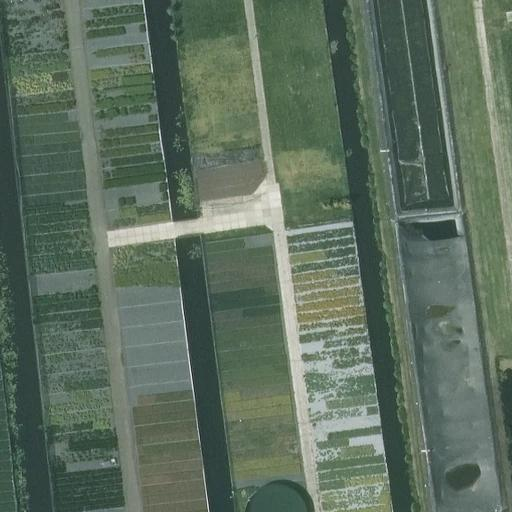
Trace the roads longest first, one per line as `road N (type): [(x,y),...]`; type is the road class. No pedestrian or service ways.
road 1 (track): [(315,511),(248,0)]
road 2 (track): [(511,257),(475,0)]
